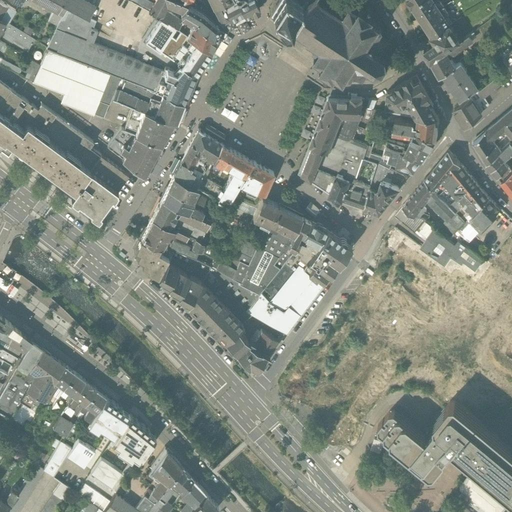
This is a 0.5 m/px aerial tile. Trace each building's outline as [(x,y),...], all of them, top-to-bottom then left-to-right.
[(17,0),(19,1),(19,0),(36,0),(53,9),(62,14),(66,5),(56,0),(17,0)] [(95,6),(83,0),(56,0),(66,5),(89,17),(96,7),(95,6)] [(150,11),(129,0),(98,0),(95,6),(96,7),(89,17),(141,45),(144,39),(155,14),(150,11)] [(188,4),(177,0),(156,0),(150,11),(166,21),(177,28),(182,22),(183,20),(164,9),(167,4),(184,11),(181,15),(182,15),(185,17),(191,21),(193,23),(194,22),(215,37),(217,29),(214,24),(201,12),(188,4)] [(209,0),(213,7),(221,22),(229,17),(230,19),(244,12),(245,14),(259,7),(255,0),(209,0)] [(272,0),(269,6),(276,11),(273,16),(271,17),(272,18),(273,18),(279,22),(276,26),(280,28),(280,29),(278,28),(277,30),(279,31),(278,32),(280,32),(288,38),(289,39),(290,38),(291,39),(292,38),(291,37),(294,32),(302,37),(301,39),(302,40),(303,38),(312,43),(310,45),(312,46),(313,44),(321,50),(321,51),(316,48),(313,54),(317,57),(316,58),(314,57),(314,58),(315,59),(315,60),(314,62),(316,63),(317,61),(323,65),(322,67),(320,67),(320,69),(322,68),(333,76),(334,78),(335,77),(335,75),(336,74),(342,78),(341,79),(342,80),(343,79),(344,79),(344,78),(350,79),(351,80),(352,79),(351,78),(354,74),(363,80),(369,70),(370,70),(371,68),(375,71),(375,73),(376,73),(377,71),(382,70),(383,72),(384,71),(383,69),(387,65),(388,65),(389,63),(387,63),(386,57),(387,56),(386,55),(385,56),(380,53),(381,52),(388,41),(379,35),(382,31),(383,32),(383,30),(382,30),(379,25),(380,25),(379,24),(380,23),(379,22),(378,23),(372,19),(373,18),(374,17),(374,16),(372,16),(361,9),(361,7),(359,7),(359,9),(358,11),(352,7),(353,5),(352,4),(351,6),(350,5),(350,6),(348,5),(347,6),(349,7),(348,9),(344,6),(340,12),(344,14),(344,16),(335,10),(336,8),(335,7),(334,9),(326,4),(327,2),(326,1),(324,3),(319,0),(272,0)] [(434,0),(421,0),(412,6),(422,21),(444,6),(440,0),(435,0),(435,1),(434,0)] [(444,6),(422,21),(432,36),(450,24),(445,17),(448,16),(449,13),(444,6)] [(53,9),(46,19),(57,25),(62,14),(53,9)] [(155,14),(144,39),(154,45),(163,27),(166,21),(155,14)] [(0,16),(0,28),(14,36),(11,40),(26,49),(33,37),(0,16)] [(177,28),(166,21),(163,27),(190,45),(194,39),(177,28)] [(215,37),(194,22),(193,23),(193,24),(189,31),(187,30),(188,28),(188,26),(182,22),(177,28),(194,39),(211,50),(215,37)] [(432,36),(431,36),(435,42),(424,50),(430,61),(446,49),(460,39),(450,24),(432,36)] [(460,39),(446,49),(450,55),(452,53),(454,56),(475,41),(469,33),(460,39)] [(154,45),(144,39),(141,45),(163,56),(164,54),(159,47),(154,45)] [(211,50),(194,39),(190,45),(179,64),(190,70),(196,73),(211,50)] [(116,52),(107,49),(107,48),(98,45),(98,44),(97,44),(97,45),(88,41),(80,60),(120,76),(136,82),(162,92),(172,69),(166,67),(164,70),(163,70),(164,69),(163,69),(163,70),(154,67),(154,66),(153,66),(145,63),(145,62),(144,62),(144,63),(135,59),(135,58),(135,59),(126,56),(126,55),(125,56),(116,52),(117,51),(116,51),(116,52)] [(80,60),(46,46),(39,62),(34,74),(31,79),(32,79),(65,92),(62,100),(104,116),(112,96),(112,94),(120,76),(80,60)] [(446,49),(430,61),(439,76),(444,72),(455,65),(450,55),(446,49)] [(21,67),(1,57),(2,56),(0,55),(0,62),(19,72),(21,67)] [(39,62),(29,56),(23,69),(34,74),(39,62)] [(455,65),(444,72),(462,98),(478,87),(469,75),(470,74),(466,68),(466,69),(460,61),(455,65)] [(178,71),(172,69),(162,92),(162,93),(162,92),(184,100),(196,73),(190,70),(178,71)] [(417,73),(389,89),(386,110),(414,115),(437,115),(431,106),(432,106),(428,98),(429,98),(424,89),(424,88),(417,76),(418,75),(417,73)] [(136,82),(120,76),(112,94),(112,96),(132,104),(133,104),(140,107),(173,119),(176,120),(184,100),(162,92),(162,93),(160,98),(159,98),(159,99),(154,97),(155,95),(144,90),(141,96),(131,92),(133,86),(134,87),(136,82)] [(496,76),(479,90),(483,95),(489,90),(492,93),(498,88),(496,86),(500,82),(496,76)] [(0,100),(10,87),(0,79),(0,100)] [(93,140),(41,102),(37,107),(10,87),(0,100),(0,142),(71,195),(101,154),(89,145),(93,140)] [(363,97),(332,96),(313,143),(344,155),(352,138),(362,114),(363,97)] [(471,96),(454,109),(465,126),(481,113),(480,111),(471,96)] [(227,98),(220,113),(235,121),(242,105),(227,98)] [(173,119),(140,107),(133,104),(132,104),(123,128),(161,142),(173,119)] [(511,107),(476,139),(475,143),(488,161),(501,149),(493,137),(506,127),(511,135),(511,107)] [(438,115),(419,116),(417,124),(416,130),(420,130),(435,137),(439,127),(440,121),(438,115)] [(414,121),(395,118),(395,127),(415,130),(416,130),(417,124),(414,123),(414,121)] [(123,128),(121,127),(107,146),(144,173),(161,142),(123,128)] [(198,128),(196,131),(194,134),(181,160),(192,166),(196,159),(204,163),(204,161),(205,160),(210,162),(210,163),(221,142),(204,131),(203,130),(200,128),(199,128),(198,127),(198,128)] [(435,137),(420,130),(416,130),(415,130),(395,127),(394,132),(411,135),(412,133),(414,133),(411,140),(430,146),(435,137)] [(430,146),(411,140),(408,146),(405,145),(406,143),(389,137),(387,143),(423,156),(430,146)] [(352,138),(344,155),(338,170),(343,172),(342,175),(350,178),(350,177),(353,179),(354,177),(355,176),(356,176),(363,156),(368,144),(352,138)] [(221,142),(210,163),(210,162),(208,165),(209,169),(214,172),(216,168),(219,163),(222,164),(230,148),(221,142)] [(344,155),(313,143),(302,170),(330,189),(338,170),(344,155)] [(387,143),(383,156),(392,160),(397,161),(397,163),(410,167),(411,169),(414,170),(417,164),(423,156),(387,143)] [(511,148),(507,144),(501,149),(507,156),(511,151),(511,148)] [(252,160),(230,148),(222,164),(219,163),(216,168),(229,175),(223,186),(231,192),(243,172),(252,160)] [(448,149),(425,177),(434,187),(445,177),(449,173),(460,163),(448,149)] [(488,161),(486,162),(492,169),(494,167),(503,159),(507,156),(501,149),(488,161)] [(383,156),(371,152),(368,158),(377,161),(386,166),(389,167),(392,160),(383,156)] [(101,154),(71,195),(97,214),(127,173),(101,154)] [(503,159),(494,167),(492,169),(497,175),(508,165),(503,159)] [(192,166),(181,160),(174,173),(197,186),(201,175),(203,171),(199,169),(198,172),(191,168),(192,166)] [(273,171),(252,160),(243,172),(231,192),(240,196),(247,183),(245,182),(249,176),(255,178),(251,186),(264,190),(273,171)] [(386,166),(377,161),(375,167),(372,176),(363,205),(375,209),(381,207),(398,186),(382,180),(386,166)] [(460,163),(449,173),(453,179),(459,186),(471,175),(461,163),(460,163)] [(375,167),(368,165),(365,174),(372,176),(375,167)] [(511,169),(502,181),(511,193),(511,169)] [(343,172),(338,170),(330,189),(328,193),(341,198),(350,178),(342,175),(343,172)] [(197,186),(174,173),(168,184),(193,197),(195,193),(198,186),(197,186)] [(453,179),(449,173),(445,177),(447,179),(450,182),(453,179)] [(353,179),(350,177),(350,178),(341,198),(363,205),(372,176),(365,174),(360,191),(355,189),(359,179),(354,177),(353,179)] [(212,181),(201,175),(197,186),(198,186),(208,192),(212,181)] [(471,175),(459,186),(470,198),(482,188),(471,175)] [(425,177),(408,197),(422,210),(423,210),(430,202),(426,199),(428,196),(449,216),(455,210),(434,187),(425,177)] [(447,179),(439,186),(442,189),(446,186),(450,182),(447,179)] [(222,186),(212,181),(208,192),(226,201),(231,192),(223,186),(222,186)] [(193,197),(168,184),(162,196),(178,205),(183,208),(201,216),(205,208),(204,208),(203,210),(194,206),(192,206),(189,205),(193,197)] [(489,197),(482,188),(470,198),(459,186),(455,190),(459,195),(455,199),(450,203),(452,206),(457,201),(462,207),(465,204),(472,212),(489,197)] [(455,199),(448,191),(446,193),(443,196),(450,203),(455,199)] [(240,196),(231,192),(226,201),(248,213),(253,203),(240,196)] [(201,194),(198,194),(195,193),(193,197),(203,203),(206,197),(201,194)] [(278,203),(261,195),(252,215),(268,222),(269,223),(273,216),(278,203)] [(178,205),(162,196),(151,217),(177,230),(177,231),(182,234),(192,238),(200,242),(209,220),(204,218),(204,217),(201,216),(183,208),(178,205)] [(422,210),(408,197),(403,204),(414,214),(419,214),(422,210)] [(489,197),(466,220),(459,227),(462,229),(472,219),(482,228),(495,215),(493,214),(500,207),(489,197)] [(465,204),(462,207),(457,201),(452,206),(455,210),(465,219),(472,212),(465,204)] [(278,203),(273,216),(269,223),(268,222),(263,231),(256,243),(278,255),(281,251),(285,243),(288,244),(293,233),(301,215),(283,205),(278,203)] [(221,212),(207,204),(205,208),(201,216),(204,217),(204,218),(209,220),(216,223),(221,212)] [(414,214),(403,204),(395,214),(415,230),(425,217),(423,215),(419,214),(414,214)] [(465,219),(455,210),(449,216),(443,223),(453,233),(459,227),(466,220),(465,219)] [(288,244),(285,243),(281,251),(278,255),(273,262),(279,267),(288,256),(294,248),(301,238),(303,234),(310,219),(301,215),(293,233),(288,244)] [(177,230),(151,217),(146,227),(165,235),(167,232),(190,242),(192,238),(182,234),(177,231),(177,230)] [(288,256),(279,267),(263,286),(272,293),(298,261),(302,264),(303,264),(314,247),(327,228),(310,219),(303,234),(301,238),(294,248),(288,256)] [(435,226),(421,245),(445,262),(451,254),(462,262),(463,259),(475,268),(484,256),(459,238),(456,241),(435,226)] [(165,235),(146,227),(141,237),(152,243),(169,246),(172,248),(191,255),(204,262),(208,254),(189,245),(190,242),(167,232),(165,235)] [(314,247),(303,264),(315,275),(316,273),(324,279),(325,278),(322,276),(326,271),(329,272),(334,265),(331,264),(342,249),(343,244),(339,241),(340,238),(339,237),(340,237),(327,228),(314,247)] [(126,230),(121,237),(126,240),(131,233),(126,230)] [(169,246),(152,243),(141,237),(140,238),(138,245),(138,252),(140,258),(144,263),(158,274),(166,259),(172,248),(169,246)] [(200,242),(192,238),(190,242),(189,245),(208,254),(212,247),(200,242)] [(251,242),(243,238),(239,250),(251,255),(255,245),(250,243),(251,242)] [(232,274),(210,264),(201,280),(242,322),(252,313),(246,309),(259,290),(263,286),(279,267),(273,262),(278,255),(256,243),(255,245),(251,255),(247,262),(238,258),(235,266),(232,274)] [(191,255),(172,248),(166,259),(201,278),(210,264),(204,262),(191,255)] [(484,256),(483,257),(488,261),(490,257),(494,260),(498,255),(490,248),(484,256)] [(230,254),(226,262),(235,266),(238,258),(230,254)] [(201,278),(166,259),(158,274),(187,302),(201,278)] [(302,264),(298,261),(272,293),(268,298),(282,308),(287,303),(314,274),(315,275),(303,264),(302,264)] [(314,274),(287,303),(300,312),(325,279),(324,279),(316,273),(315,275),(314,274)] [(22,285),(26,280),(17,274),(13,279),(22,285)] [(242,322),(201,280),(188,302),(223,338),(236,326),(236,327),(242,322)] [(282,308),(268,298),(259,290),(246,309),(252,313),(286,330),(300,312),(287,303),(282,308)] [(20,331),(0,315),(0,324),(18,335),(20,331)] [(236,327),(236,326),(223,338),(247,365),(249,363),(257,367),(261,359),(264,361),(269,353),(252,343),(248,340),(249,340),(236,327)] [(0,336),(9,341),(14,344),(17,337),(0,328),(0,336)] [(278,339),(262,328),(252,343),(269,353),(278,339)] [(31,339),(20,331),(18,335),(17,337),(14,344),(21,348),(25,350),(31,339)] [(63,364),(31,339),(25,350),(9,378),(44,399),(49,402),(53,395),(48,392),(53,383),(54,380),(63,364)] [(0,347),(2,349),(7,351),(10,346),(0,340),(0,347)] [(14,344),(9,341),(8,343),(11,345),(10,346),(7,351),(16,357),(21,348),(14,344)] [(7,351),(2,349),(0,352),(0,358),(3,360),(11,365),(16,357),(7,351)] [(11,365),(3,360),(0,365),(0,370),(6,374),(11,365)] [(63,364),(54,380),(64,387),(74,372),(63,364)] [(85,380),(74,372),(64,387),(69,391),(74,394),(85,380)] [(44,399),(9,378),(0,393),(0,397),(16,407),(17,406),(20,408),(22,404),(27,407),(30,402),(36,406),(39,403),(41,404),(44,399)] [(68,402),(62,410),(63,410),(61,413),(65,415),(64,417),(73,421),(75,418),(74,418),(85,402),(95,388),(85,380),(74,394),(68,402)] [(58,387),(53,383),(48,392),(53,395),(58,387)] [(95,388),(85,402),(90,406),(84,416),(90,420),(105,395),(95,388)] [(69,391),(63,399),(68,402),(74,394),(69,391)] [(58,397),(53,395),(49,402),(53,405),(54,403),(58,397)] [(130,414),(105,395),(90,420),(89,421),(106,432),(108,429),(116,434),(130,414)] [(16,407),(0,397),(0,412),(9,419),(16,407)] [(480,422),(454,401),(450,401),(448,404),(434,421),(435,425),(426,436),(395,411),(390,411),(385,417),(388,419),(385,422),(383,420),(378,425),(378,430),(429,472),(434,471),(444,458),(444,454),(451,446),(466,458),(487,476),(483,481),(473,472),(469,472),(460,483),(460,487),(471,496),(465,502),(463,501),(456,501),(447,511),(500,511),(508,504),(508,500),(511,500),(511,498),(511,445),(511,447),(480,422)] [(61,413),(53,427),(65,434),(73,421),(64,417),(65,415),(61,413)] [(149,429),(130,414),(116,434),(112,440),(118,445),(116,448),(118,449),(130,457),(132,454),(139,459),(155,436),(148,431),(149,429)] [(95,449),(78,438),(66,456),(83,467),(95,449)] [(373,438),(370,449),(379,451),(382,440),(373,438)] [(60,441),(47,464),(44,470),(53,476),(66,456),(71,448),(65,444),(60,441)] [(166,447),(150,469),(155,473),(154,474),(158,477),(159,476),(163,479),(162,481),(160,479),(150,493),(156,497),(158,494),(180,464),(166,447)] [(101,458),(91,472),(111,486),(121,472),(101,458)] [(18,492),(17,493),(10,504),(5,511),(18,511),(44,470),(35,464),(18,492)] [(180,464),(158,494),(164,500),(173,487),(170,485),(172,482),(182,493),(193,478),(180,464)] [(182,493),(181,495),(191,503),(190,505),(187,503),(179,511),(188,511),(205,491),(193,478),(182,493)] [(18,492),(12,488),(6,496),(7,499),(8,500),(6,502),(10,504),(17,493),(18,492)] [(193,511),(211,511),(217,505),(205,491),(191,509),(193,511)] [(142,511),(135,507),(115,493),(102,511),(103,511),(104,511),(142,511)] [(150,493),(146,498),(152,502),(156,497),(150,493)] [(53,494),(41,511),(55,511),(63,501),(53,494)] [(164,500),(158,494),(156,497),(152,502),(149,507),(154,511),(167,511),(168,511),(171,507),(164,500)] [(143,496),(135,507),(142,511),(144,511),(149,507),(152,502),(146,498),(143,496)] [(0,497),(0,511),(5,511),(10,504),(6,502),(0,497)] [(511,511),(511,498),(511,500),(508,500),(508,504),(500,511),(511,511)] [(79,511),(94,511),(98,508),(88,500),(79,511)]
